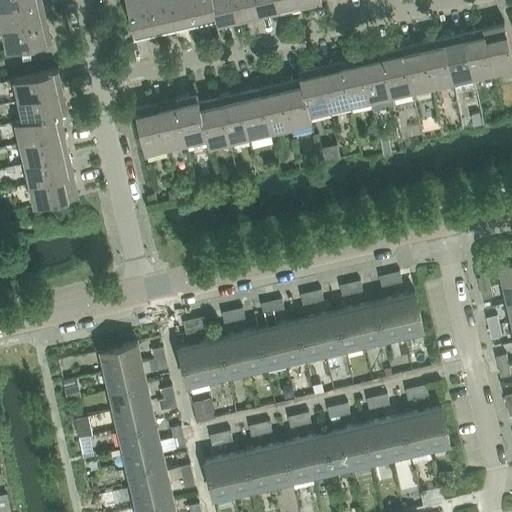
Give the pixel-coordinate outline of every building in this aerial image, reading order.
[(0,16),(3,28),(47,17),(43,0),(28,0),(0,6),(0,16)] [(150,0),(127,0),(135,33),(157,28),(150,0)] [(177,24),(171,0),(150,0),(157,28),(177,24)] [(171,0),(177,24),(198,19),(193,0),(171,0)] [(193,0),(198,19),(217,15),(218,15),(214,0),(193,0)] [(214,0),(218,15),(217,15),(219,22),(240,17),(236,0),(214,0)] [(261,13),(257,0),(236,0),(240,17),(261,13)] [(257,0),(261,13),(281,8),(279,0),(257,0)] [(301,4),(300,0),(279,0),(281,8),(301,4)] [(3,28),(7,49),(52,38),(47,17),(3,28)] [(511,51),(505,20),(484,25),(494,70),(511,66),(511,51)] [(494,70),(484,25),(463,30),(474,75),(494,70)] [(474,75),(463,30),(443,34),(453,80),(474,75)] [(423,39),(433,84),(453,80),(443,34),(423,39)] [(402,44),(412,89),(433,84),(423,39),(402,44)] [(382,48),(392,94),(412,89),(402,44),(382,48)] [(361,53),(371,98),(392,94),(382,48),(361,53)] [(341,58),(351,103),(371,98),(361,53),(341,58)] [(351,103),(341,58),(320,62),(331,108),(351,103)] [(302,75),(310,112),(331,108),(320,62),(299,67),(301,75),(302,75)] [(14,78),(19,99),(64,88),(59,68),(14,78)] [(310,112),(302,75),(301,75),(281,80),(291,125),(312,120),(310,112)] [(261,85),(271,130),(291,125),(281,80),(261,85)] [(240,89),(250,134),(271,130),(261,85),(240,89)] [(61,111),(69,110),(64,88),(19,99),(24,119),(61,111)] [(250,134),(240,89),(220,94),(230,139),(250,134)] [(187,141),(207,136),(199,99),(200,99),(198,91),(177,96),(187,141)] [(207,136),(209,144),(230,139),(220,94),(200,99),(199,99),(207,136)] [(157,100),(167,145),(187,141),(177,96),(157,100)] [(145,150),(167,145),(157,100),(135,105),(145,150)] [(21,142),(66,131),(61,111),(24,119),(16,121),(21,142)] [(479,111),(471,113),(474,123),(482,121),(479,111)] [(66,131),(21,142),(25,162),(70,151),(66,131)] [(388,131),(380,133),(384,152),(392,150),(388,131)] [(30,182),(75,172),(70,151),(25,162),(30,182)] [(30,182),(35,203),(80,193),(75,172),(30,182)] [(176,187),(168,189),(170,196),(178,194),(176,187)] [(504,280),(511,278),(511,257),(500,260),(504,280)] [(391,271),(393,281),(403,279),(401,269),(391,271)] [(393,281),(391,271),(380,274),(383,284),(393,281)] [(481,287),(492,284),(489,274),(479,276),(481,287)] [(352,280),(355,290),(365,288),(362,278),(352,280)] [(355,290),(352,280),(342,283),(344,293),(355,290)] [(492,284),(481,287),(484,297),(494,295),(492,284)] [(312,289),(315,300),(325,297),(323,287),(312,289)] [(315,300),(312,289),(302,292),(304,302),(315,300)] [(416,290),(396,295),(404,332),(425,327),(416,290)] [(404,332),(396,295),(376,299),(385,336),(404,332)] [(273,299),(276,309),(286,306),(284,296),(273,299)] [(276,309),(273,299),(263,301),(265,311),(276,309)] [(357,304),(365,341),(385,336),(376,299),(357,304)] [(365,341),(357,304),(337,308),(346,345),(365,341)] [(234,308),(237,318),(247,316),(245,305),(234,308)] [(237,318),(234,308),(224,310),(226,321),(237,318)] [(346,345),(337,308),(318,313),(326,350),(346,345)] [(298,318),(307,354),(326,350),(318,313),(298,318)] [(490,326),(501,324),(499,313),(488,316),(490,326)] [(195,317),(198,327),(208,325),(205,314),(195,317)] [(198,327),(195,317),(185,319),(188,330),(198,327)] [(279,322),(287,359),(307,354),(298,318),(279,322)] [(259,327),(267,363),(287,359),(279,322),(259,327)] [(501,324),(490,326),(493,337),(503,334),(501,324)] [(267,363),(259,327),(239,331),(248,368),(267,363)] [(220,336),(228,372),(248,368),(239,331),(220,336)] [(228,372),(220,336),(200,340),(209,377),(228,372)] [(107,368),(144,360),(139,340),(102,348),(107,368)] [(200,340),(180,345),(189,382),(209,377),(200,340)] [(156,358),(166,355),(164,345),(154,348),(156,357),(156,358)] [(499,364),(510,362),(507,352),(497,354),(499,364)] [(166,355),(156,358),(158,368),(168,366),(166,355)] [(112,388),(148,380),(144,360),(107,368),(112,388)] [(511,371),(510,362),(499,364),(502,375),(511,372),(511,371)] [(74,375),(63,378),(65,385),(76,383),(74,375)] [(116,408),(153,399),(148,380),(112,388),(116,408)] [(417,385),(419,395),(429,393),(427,382),(417,385)] [(79,383),(65,386),(68,398),(82,395),(79,383)] [(165,397),(175,394),(173,384),(163,386),(165,397)] [(293,385),(283,387),(285,396),(295,394),(293,385)] [(419,395),(417,385),(407,387),(409,397),(419,395)] [(379,393),(381,403),(391,401),(389,391),(379,393)] [(381,403),(379,393),(368,396),(371,406),(381,403)] [(175,394),(165,397),(167,407),(178,404),(175,394)] [(209,397),(193,401),(197,419),(213,416),(209,397)] [(121,427),(157,419),(153,399),(116,408),(121,427)] [(338,403),(341,413),(350,410),(348,400),(338,403)] [(341,413),(338,403),(328,405),(331,415),(341,413)] [(442,403),(422,408),(431,445),(451,441),(442,403)] [(403,413),(411,450),(431,445),(422,408),(403,413)] [(300,411),(302,422),(313,419),(310,409),(300,411)] [(302,422),(300,411),(290,414),(292,424),(302,422)] [(411,450),(403,413),(383,417),(392,454),(411,450)] [(76,417),(79,436),(92,433),(89,414),(76,417)] [(392,454),(383,417),(364,422),(372,459),(392,454)] [(261,420),(263,431),(273,428),(271,418),(261,420)] [(157,419),(121,427),(125,447),(162,439),(157,419)] [(263,431),(261,420),(251,423),(253,433),(263,431)] [(372,459),(364,422),(344,426),(353,463),(372,459)] [(174,436),(184,434),(182,423),(172,426),(174,436)] [(353,463),(344,426),(324,431),(333,468),(353,463)] [(221,430),(224,440),(234,438),(231,427),(221,430)] [(224,440),(221,430),(211,432),(214,442),(224,440)] [(333,468),(324,431),(305,435),(313,472),(333,468)] [(184,434),(174,436),(177,446),(187,444),(184,434)] [(313,472),(305,435),(285,440),(294,477),(313,472)] [(130,467),(166,458),(162,439),(125,447),(130,467)] [(294,477),(285,440),(266,444),(274,482),(294,477)] [(274,482),(266,444),(246,449),(255,486),(274,482)] [(255,486),(246,449),(227,453),(235,490),(255,486)] [(227,453),(205,458),(214,495),(235,490),(227,453)] [(134,486),(171,478),(166,458),(130,467),(134,486)] [(183,475),(193,472),(191,462),(180,464),(183,475)] [(193,472),(183,475),(185,485),(196,482),(193,472)] [(139,506),(175,498),(171,478),(134,486),(139,506)] [(440,486),(420,490),(424,505),(441,500),(443,500),(440,486)] [(7,492),(0,493),(0,511),(12,510),(7,492)] [(178,511),(175,498),(139,506),(140,511),(178,511)] [(191,511),(197,511),(202,511),(200,500),(189,503),(191,511)]
